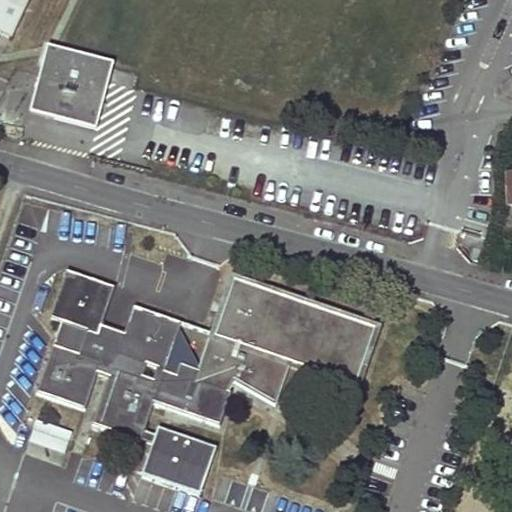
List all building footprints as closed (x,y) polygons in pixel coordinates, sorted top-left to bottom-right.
[(28,0),(0,0),(0,29),(12,34),(28,0)] [(29,113),(95,131),(112,67),(46,50),(29,113)] [(511,174),(503,175),(504,206),(511,205),(511,174)] [(372,332),(235,285),(217,337),(210,335),(197,372),(180,366),(176,377),(165,373),(181,325),(133,309),(124,335),(101,327),(114,290),(66,273),(50,320),(61,324),(36,395),(85,412),(97,376),(108,380),(92,426),(140,444),(140,442),(144,432),(154,405),(219,428),(231,395),(229,394),(224,391),(229,380),(234,383),(275,408),(291,363),(354,385),(372,332)] [(234,383),(229,380),(224,391),(229,394),(234,383)] [(216,450),(158,429),(155,436),(152,446),(141,476),(199,495),(216,450)] [(155,436),(144,432),(140,442),(152,446),(155,436)] [(52,461),(62,464),(63,459),(53,456),(52,461)]
